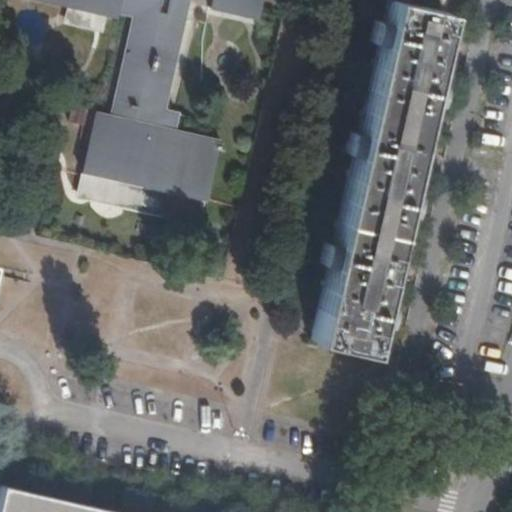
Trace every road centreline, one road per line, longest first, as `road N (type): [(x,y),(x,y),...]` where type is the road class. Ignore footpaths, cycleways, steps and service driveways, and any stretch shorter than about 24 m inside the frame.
road 1 (residential): [(478,502),(39,407)]
road 2 (residential): [(511,384),(478,502)]
